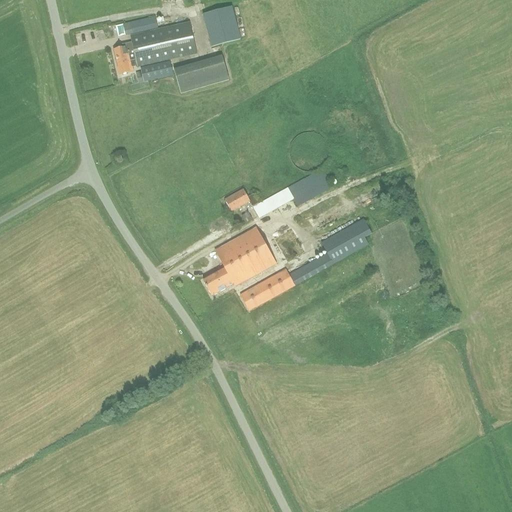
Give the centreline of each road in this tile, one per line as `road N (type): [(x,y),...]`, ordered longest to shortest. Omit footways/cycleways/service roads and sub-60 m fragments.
road 1 (unclassified): [(90,168),(213,363),(287,511)]
road 2 (unclassified): [(90,168),(50,0)]
